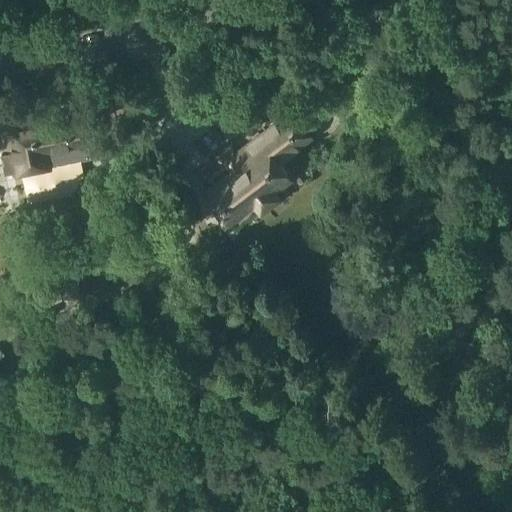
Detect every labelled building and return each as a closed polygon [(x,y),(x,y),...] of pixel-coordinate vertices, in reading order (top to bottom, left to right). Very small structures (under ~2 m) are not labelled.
[(339,93),(328,79),(309,94),(319,108),(323,105),(327,111),(341,101),(337,95),(339,93)] [(222,176),(206,189),(230,219),(253,201),(259,209),(280,192),(275,185),(289,174),(278,159),(309,133),(290,110),(235,154),(232,150),(222,158),(225,162),(217,169),(222,176)] [(44,124),(11,130),(5,131),(7,146),(15,144),(20,170),(92,156),(89,140),(90,140),(85,116),(68,119),(68,116),(44,121),(44,124)] [(70,367),(28,293),(11,302),(53,377),(70,367)] [(140,335),(122,343),(130,361),(147,353),(140,335)]
